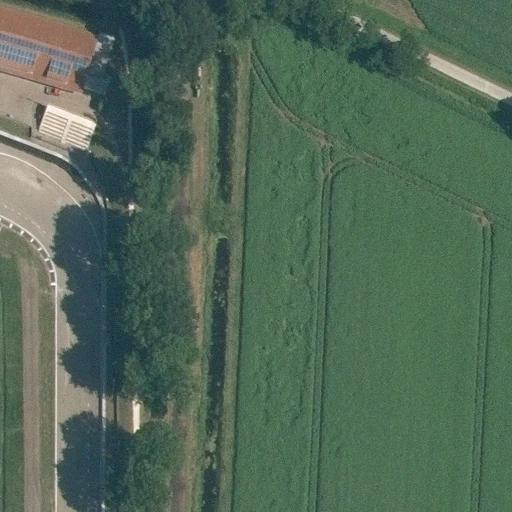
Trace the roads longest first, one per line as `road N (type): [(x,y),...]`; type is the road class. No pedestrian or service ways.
road 1 (track): [(178,511),(189,0)]
road 2 (unclassified): [(511,100),(304,0)]
